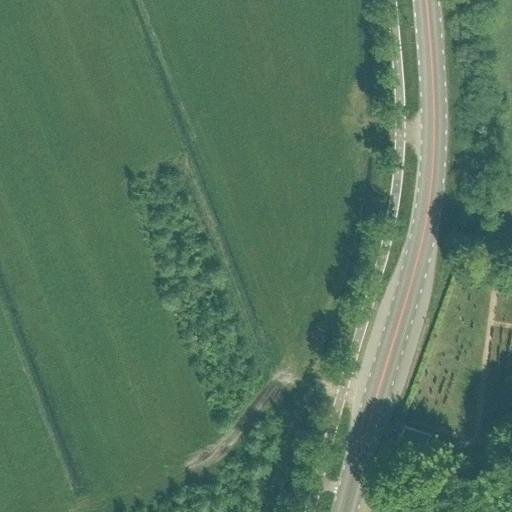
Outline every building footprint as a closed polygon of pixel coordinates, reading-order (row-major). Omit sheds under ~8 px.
[(89,224),(41,243),(47,259),(55,256),(61,272),(98,258),(92,242),(96,240),(89,224)] [(67,287),(59,290),(66,307),(114,288),(108,272),(104,273),(98,258),(61,272),(67,287)] [(149,325),(141,328),(146,340),(153,337),(149,325)] [(111,329),(69,345),(77,366),(114,352),(114,353),(120,351),(111,329)] [(156,344),(149,347),(153,359),(161,356),(156,344)] [(114,352),(77,366),(84,386),(121,371),(114,353),(114,352)] [(161,356),(153,359),(158,370),(165,367),(161,356)] [(121,371),(84,386),(92,405),(129,390),(121,371)] [(171,382),(164,385),(168,397),(176,394),(171,382)] [(129,390),(92,405),(99,424),(136,409),(129,390)] [(176,394),(168,397),(173,408),(180,405),(176,394)] [(136,409),(99,424),(106,443),(144,428),(136,409)] [(186,420),(178,423),(183,435),(190,432),(186,420)] [(144,428),(106,443),(114,461),(151,447),(151,446),(144,428)] [(397,447),(418,455),(424,436),(403,429),(397,447)] [(190,432),(183,435),(187,446),(195,443),(190,432)] [(151,447),(114,461),(122,483),(165,466),(156,444),(151,446),(151,447)]
